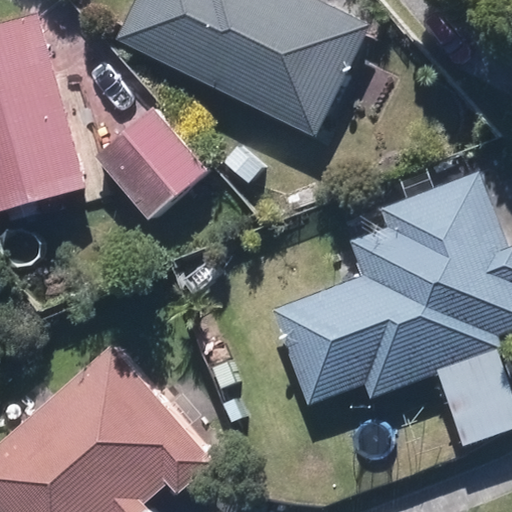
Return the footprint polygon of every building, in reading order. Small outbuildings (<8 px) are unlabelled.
[(374,0),(160,0),(142,49),(362,131),(407,12),(374,0)] [(44,3),(0,18),(0,133),(23,200),(102,174),(44,3)] [(160,110),(103,160),(157,222),(214,171),(160,110)] [(297,289),(327,395),(511,342),(511,167),(402,199),(418,254),(297,289)] [(139,511),(219,437),(127,339),(0,458),(0,471),(38,511),(139,511)]
